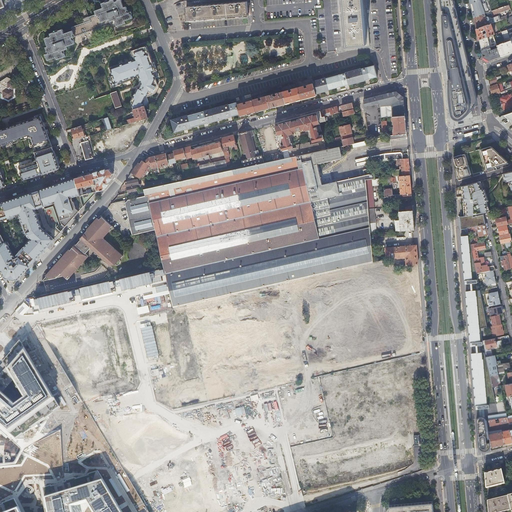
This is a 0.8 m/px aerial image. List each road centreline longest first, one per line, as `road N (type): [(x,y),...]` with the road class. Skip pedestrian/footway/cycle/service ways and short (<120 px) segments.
road 1 (primary): [(418,141),(447,468)]
road 2 (primary): [(469,461),(440,136)]
road 3 (residential): [(358,95),(139,151)]
road 4 (residential): [(139,151),(9,302)]
road 5 (residential): [(22,27),(75,170)]
road 6 (residential): [(170,97),(310,64)]
